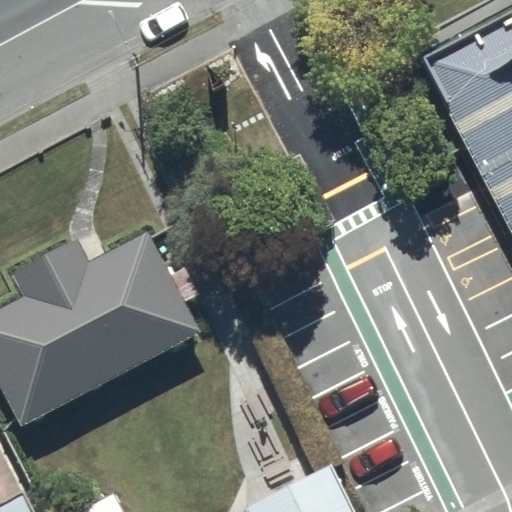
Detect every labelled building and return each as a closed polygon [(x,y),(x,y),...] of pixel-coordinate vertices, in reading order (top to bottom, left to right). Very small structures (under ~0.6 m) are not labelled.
[(511,3),(419,52),(470,148),(511,229),(511,3)] [(0,302),(0,380),(20,419),(198,327),(183,297),(198,290),(184,264),(170,271),(152,237),(147,226),(97,252),(89,256),(79,236),(10,271),(21,291),(0,302)] [(356,511),(330,460),(242,504),(245,511),(356,511)] [(39,511),(24,483),(0,496),(0,511),(39,511)] [(125,511),(113,489),(70,511),(125,511)]
